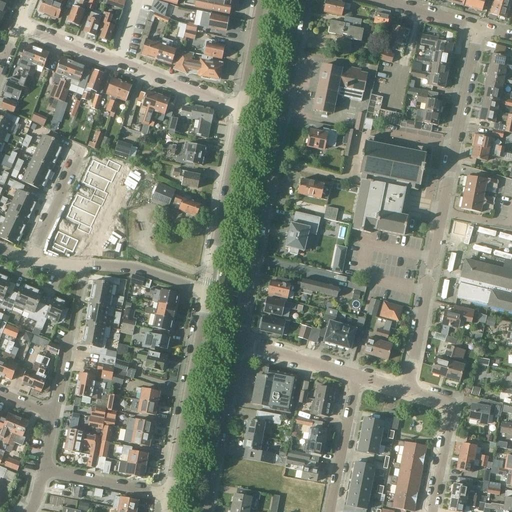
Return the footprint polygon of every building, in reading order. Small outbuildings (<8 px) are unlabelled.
[(0,0),(0,12),(4,15),(8,4),(0,0)] [(39,7),(37,11),(38,14),(43,16),(45,14),(49,16),(54,1),(54,0),(43,0),(41,6),(39,7)] [(54,0),(54,1),(49,16),(51,17),(52,19),(55,20),(57,19),(58,19),(64,0),(54,0)] [(91,0),(88,9),(94,11),(97,0),(91,0)] [(154,0),(151,11),(164,17),(165,17),(168,5),(157,1),(154,0)] [(233,0),(232,0),(185,0),(184,5),(229,14),(231,8),(233,0)] [(326,0),(324,13),(342,17),(343,10),(349,11),(351,5),(328,0),(326,0)] [(482,12),(485,0),(467,0),(466,7),(482,12)] [(494,0),(490,14),(499,17),(503,0),(494,0)] [(503,0),(499,17),(507,19),(511,1),(507,0),(503,0)] [(67,23),(79,27),(87,3),(81,1),(78,8),(73,6),(67,23)] [(143,34),(149,35),(152,23),(150,23),(152,16),(155,18),(168,23),(169,19),(165,17),(164,17),(151,11),(147,22),(143,34)] [(374,24),(387,27),(390,15),(376,12),(374,24)] [(95,37),(102,17),(91,13),(84,33),(95,37)] [(104,13),(102,17),(105,18),(100,31),(103,32),(100,39),(109,42),(114,26),(109,25),(112,16),(104,13)] [(226,32),(229,18),(203,13),(200,27),(226,32)] [(351,42),(349,42),(350,40),(361,42),(364,30),(360,29),(362,20),(345,17),(344,24),(331,21),(329,33),(340,36),(339,40),(337,40),(335,52),(349,54),(351,42)] [(186,31),(186,30),(187,26),(179,23),(178,27),(180,28),(177,38),(183,39),(184,38),(186,31)] [(187,23),(187,26),(186,30),(196,33),(198,26),(187,23)] [(384,40),(406,46),(410,30),(393,26),(391,34),(386,33),(384,40)] [(186,31),(184,38),(194,40),(196,34),(186,31)] [(433,52),(436,53),(451,56),(453,44),(446,43),(446,40),(422,35),(420,44),(432,46),(432,47),(431,47),(430,48),(429,52),(433,52)] [(163,39),(161,45),(156,60),(171,65),(176,50),(171,48),(173,42),(163,39)] [(141,55),(156,60),(161,45),(146,40),(141,55)] [(206,49),(205,56),(222,59),(222,58),(224,57),(224,53),(223,52),(224,46),(216,45),(217,42),(208,41),(206,40),(204,48),(206,49)] [(23,88),(38,50),(26,45),(18,67),(24,70),(18,86),(23,88)] [(497,45),(495,55),(503,57),(505,47),(497,45)] [(382,52),(380,60),(392,63),(394,55),(391,54),(393,47),(387,46),(386,53),(382,52)] [(38,50),(23,88),(29,89),(37,66),(44,69),(49,54),(47,53),(47,52),(44,50),(42,51),(38,50)] [(190,73),(199,75),(201,63),(191,61),(193,53),(181,51),(175,69),(185,73),(186,73),(187,75),(190,73)] [(451,56),(436,53),(434,61),(418,58),(417,60),(449,66),(449,65),(451,64),(452,60),(450,59),(451,56)] [(491,66),(506,69),(511,70),(511,65),(508,64),(509,58),(503,57),(495,55),(493,55),(491,55),(490,62),(492,62),(491,66)] [(202,56),(201,63),(199,75),(199,76),(219,80),(222,65),(213,63),(213,58),(202,56)] [(61,80),(54,99),(60,101),(74,63),(69,61),(68,59),(64,58),(62,59),(61,58),(54,78),(61,80)] [(430,66),(428,74),(447,77),(448,74),(449,74),(450,68),(449,67),(449,66),(417,60),(417,63),(430,66)] [(74,63),(60,101),(64,103),(69,91),(82,96),(85,89),(78,87),(85,68),(74,63)] [(327,114),(332,115),(336,96),(350,99),(350,100),(362,102),(364,91),(367,74),(361,73),(361,71),(351,69),(350,71),(323,66),(317,95),(313,93),(312,100),(316,100),(313,111),(323,113),(322,116),(327,117),(327,114)] [(489,76),(488,77),(511,82),(511,79),(505,78),(506,69),(491,66),(490,69),(488,69),(487,76),(489,76)] [(447,77),(428,74),(412,70),(411,76),(425,78),(429,79),(427,85),(445,89),(445,87),(447,87),(448,82),(446,81),(447,77)] [(84,93),(82,99),(87,101),(91,90),(97,92),(104,74),(94,71),(89,85),(87,84),(84,93)] [(487,85),(486,88),(502,91),(504,83),(511,85),(511,82),(488,77),(488,78),(487,78),(485,84),(487,85)] [(106,111),(111,113),(123,82),(113,78),(107,95),(112,97),(106,111)] [(23,88),(18,86),(8,82),(6,85),(5,85),(2,92),(4,92),(4,93),(13,96),(12,98),(18,101),(23,88)] [(123,82),(111,113),(115,114),(121,100),(126,102),(132,86),(123,82)] [(486,88),(484,98),(511,104),(511,101),(500,99),(502,91),(486,88)] [(426,104),(425,111),(440,114),(442,102),(428,99),(429,92),(419,90),(416,102),(426,104)] [(149,126),(159,96),(148,92),(142,108),(147,109),(145,115),(147,116),(144,124),(141,133),(147,135),(150,126),(149,126)] [(366,119),(401,126),(403,115),(380,110),(383,98),(371,95),(366,119)] [(92,109),(98,111),(102,98),(96,96),(92,109)] [(170,99),(159,96),(149,126),(150,126),(153,127),(156,119),(162,121),(170,99)] [(482,106),(482,109),(497,112),(499,104),(511,107),(511,104),(484,98),(484,100),(482,100),(481,105),(482,106)] [(4,99),(0,109),(5,111),(13,113),(14,112),(17,104),(9,101),(4,99)] [(60,101),(53,120),(59,122),(66,103),(64,103),(60,101)] [(70,116),(75,118),(80,102),(76,101),(70,116)] [(188,135),(208,139),(213,110),(194,106),(193,109),(183,107),(181,118),(180,121),(171,118),(167,133),(174,135),(175,132),(181,134),(184,122),(185,118),(193,120),(191,127),(190,126),(188,135)] [(511,115),(497,112),(482,109),(479,121),(495,124),(496,119),(507,121),(504,132),(511,133),(511,115)] [(440,114),(425,111),(423,118),(416,117),(415,123),(402,120),(401,127),(421,130),(423,123),(438,126),(440,114)] [(0,129),(7,133),(12,123),(17,125),(20,119),(5,113),(3,119),(0,117),(0,129)] [(34,113),(31,121),(37,124),(41,116),(34,113)] [(365,114),(359,113),(355,130),(362,131),(365,114)] [(363,130),(371,132),(373,121),(365,119),(363,130)] [(307,147),(325,150),(325,146),(335,148),(338,132),(323,129),(322,134),(310,131),(307,147)] [(349,130),(344,157),(350,158),(355,131),(349,130)] [(503,132),(493,130),(491,137),(502,139),(503,132)] [(88,148),(98,151),(104,136),(97,133),(93,144),(90,143),(88,148)] [(474,147),(497,152),(504,153),(505,148),(498,147),(495,142),(495,140),(482,137),(482,136),(475,134),(473,143),(474,143),(474,147)] [(44,136),(39,147),(58,156),(61,149),(63,144),(44,136)] [(425,154),(426,149),(419,147),(418,149),(378,141),(379,139),(370,137),(368,143),(365,142),(363,152),(360,163),(361,164),(359,173),(363,174),(361,180),(362,180),(361,187),(360,187),(357,201),(358,202),(352,230),(371,233),(372,228),(376,229),(376,230),(404,236),(408,217),(404,216),(410,187),(411,187),(411,189),(418,191),(419,185),(421,185),(426,154),(425,154)] [(104,138),(100,147),(106,149),(110,140),(104,138)] [(118,142),(114,156),(128,160),(133,146),(118,142)] [(164,144),(163,148),(172,150),(204,157),(205,155),(206,155),(207,150),(206,150),(206,148),(194,146),(195,144),(186,142),(185,146),(180,145),(180,148),(164,144)] [(39,147),(33,159),(52,168),(54,164),(58,156),(39,147)] [(497,152),(489,150),(474,147),(471,158),(487,161),(488,155),(503,158),(504,153),(497,152)] [(204,157),(172,150),(171,155),(183,157),(181,163),(190,165),(190,164),(202,166),(203,164),(204,164),(205,158),(204,158),(204,157)] [(33,159),(28,170),(47,179),(51,172),(50,172),(52,168),(33,159)] [(90,166),(87,171),(107,181),(113,170),(118,172),(121,166),(109,161),(106,166),(93,160),(90,166)] [(183,178),(182,186),(198,189),(200,176),(191,175),(192,173),(174,169),(173,176),(183,178)] [(47,179),(28,170),(22,182),(41,191),(43,186),(44,187),(47,179)] [(85,178),(82,183),(96,189),(93,195),(105,201),(108,195),(102,192),(107,181),(87,171),(84,177),(85,178)] [(467,177),(465,188),(485,192),(486,187),(497,189),(498,184),(498,181),(487,179),(486,181),(467,177)] [(13,202),(32,211),(36,204),(35,204),(37,199),(22,192),(25,186),(10,180),(8,186),(19,191),(13,202)] [(301,180),(298,195),(328,201),(332,184),(325,182),(324,185),(301,180)] [(175,191),(159,184),(151,202),(168,209),(174,195),(175,191)] [(465,188),(463,198),(494,204),(494,203),(495,199),(484,196),(485,192),(465,188)] [(73,201),(71,206),(91,215),(97,204),(102,207),(105,201),(93,195),(90,201),(77,195),(74,201),(73,201)] [(172,211),(173,208),(178,210),(178,211),(196,217),(200,205),(190,201),(191,198),(185,196),(184,198),(174,195),(168,209),(172,211)] [(494,204),(463,198),(461,209),(481,213),(482,209),(493,210),(493,205),(494,204)] [(8,214),(27,222),(28,218),(29,219),(32,211),(13,202),(8,214)] [(70,211),(66,217),(86,227),(91,215),(71,206),(69,211),(70,211)] [(291,224),(285,247),(291,248),(289,254),(298,256),(299,250),(304,252),(309,229),(315,230),(318,218),(296,213),(294,221),(295,221),(294,224),(291,224)] [(0,223),(2,225),(22,234),(25,227),(25,226),(27,222),(8,214),(5,220),(0,217),(0,223)] [(22,234),(2,225),(0,230),(0,238),(16,246),(18,241),(22,234)] [(54,244),(52,248),(64,253),(66,250),(71,252),(76,240),(58,232),(53,244),(54,244)] [(89,235),(85,244),(95,248),(99,240),(89,235)] [(337,246),(332,271),(342,273),(347,248),(337,246)] [(511,272),(466,260),(456,298),(511,312),(511,272)] [(133,275),(130,283),(142,287),(144,278),(133,275)] [(0,307),(6,309),(12,295),(6,293),(11,281),(7,279),(8,279),(1,276),(0,279),(0,304),(1,305),(0,307)] [(93,285),(92,292),(111,296),(113,285),(119,286),(120,280),(105,277),(104,283),(94,281),(93,285)] [(352,278),(349,288),(365,293),(368,283),(352,278)] [(301,289),(302,284),(280,279),(279,283),(272,281),(269,294),(287,298),(288,291),(300,294),(301,289)] [(303,279),(302,284),(301,289),(319,294),(321,284),(303,279)] [(339,288),(321,284),(319,294),(336,298),(339,288)] [(13,308),(23,312),(33,289),(26,286),(26,287),(22,285),(17,297),(12,295),(6,309),(11,312),(13,308)] [(28,319),(37,322),(43,308),(38,306),(43,294),(39,292),(33,289),(23,312),(29,315),(28,319)] [(176,308),(176,307),(178,306),(179,302),(177,301),(179,295),(167,292),(167,291),(162,290),(161,291),(151,289),(150,294),(160,297),(158,304),(176,308)] [(361,293),(354,291),(352,299),(358,301),(361,293)] [(91,299),(90,303),(109,306),(111,296),(92,292),(90,299),(91,299)] [(43,308),(37,322),(35,328),(42,331),(47,319),(58,323),(59,320),(63,322),(68,310),(64,308),(66,303),(65,303),(65,302),(58,300),(54,298),(49,310),(43,308)] [(268,299),(265,312),(281,316),(283,308),(302,312),(303,307),(286,303),(287,301),(281,299),(280,301),(268,299)] [(371,300),(367,314),(376,317),(380,302),(371,300)] [(89,307),(88,313),(107,317),(109,306),(90,303),(89,307)] [(385,303),(381,316),(398,321),(402,308),(385,303)] [(177,310),(175,308),(176,308),(158,304),(157,310),(146,308),(145,313),(155,316),(173,320),(174,314),(176,314),(177,310)] [(441,322),(442,323),(442,325),(458,329),(460,320),(471,323),(474,311),(455,307),(453,313),(445,312),(444,318),(442,318),(441,322)] [(124,318),(123,323),(135,326),(136,320),(133,319),(135,311),(130,310),(126,309),(124,318)] [(87,320),(86,324),(105,327),(107,317),(88,313),(87,320)] [(485,324),(487,317),(479,314),(478,319),(480,323),(485,324)] [(1,321),(6,324),(7,324),(9,318),(4,315),(1,321)] [(324,342),(337,346),(343,326),(335,324),(337,318),(326,315),(321,329),(327,331),(324,342)] [(170,332),(171,326),(173,326),(174,322),(173,320),(155,316),(153,328),(170,332)] [(496,319),(487,317),(485,324),(485,325),(486,325),(494,327),(496,319)] [(282,335),(285,321),(271,318),(271,320),(264,318),(263,319),(261,319),(259,329),(261,329),(261,330),(282,335)] [(383,331),(376,357),(388,361),(392,346),(385,343),(386,340),(387,340),(389,333),(392,323),(386,321),(383,331)] [(135,326),(123,323),(121,334),(133,336),(135,326)] [(7,324),(3,332),(17,338),(20,330),(7,324)] [(85,328),(84,334),(103,338),(105,327),(86,324),(85,328)] [(343,326),(337,346),(350,350),(354,338),(360,340),(363,328),(357,326),(356,330),(343,326)] [(300,338),(308,341),(312,329),(304,327),(300,338)] [(364,354),(376,357),(383,331),(378,329),(375,341),(368,339),(364,354)] [(30,343),(33,336),(26,333),(24,337),(26,341),(30,343)] [(91,354),(100,355),(106,356),(107,350),(101,349),(103,338),(84,334),(83,341),(82,345),(92,347),(91,354)] [(170,339),(146,334),(143,348),(155,350),(156,347),(167,350),(168,349),(169,349),(171,341),(169,341),(170,339)] [(474,344),(480,346),(482,335),(479,334),(476,336),(474,344)] [(445,342),(455,345),(456,339),(447,336),(445,342)] [(0,375),(1,377),(14,347),(15,343),(10,341),(6,351),(2,359),(0,358),(0,375)] [(50,342),(47,350),(58,355),(61,346),(50,342)] [(431,373),(446,378),(454,348),(448,346),(445,356),(448,357),(447,361),(436,358),(431,373)] [(14,347),(1,377),(12,381),(18,366),(13,364),(19,349),(14,347)] [(454,348),(446,378),(460,382),(465,366),(454,363),(455,359),(458,360),(461,350),(454,348)] [(162,371),(163,372),(163,370),(165,371),(166,365),(165,364),(166,359),(159,358),(160,355),(149,352),(148,354),(138,352),(137,359),(147,361),(145,368),(147,368),(146,370),(152,372),(152,370),(162,372),(162,371)] [(21,384),(31,389),(44,357),(38,355),(32,371),(27,369),(21,384)] [(100,355),(98,364),(99,364),(114,367),(116,358),(106,356),(100,355)] [(44,357),(31,389),(34,390),(33,392),(39,394),(40,392),(41,393),(42,391),(47,393),(51,385),(45,383),(47,378),(43,376),(50,360),(44,357)] [(476,364),(488,367),(489,360),(477,358),(476,364)] [(118,360),(115,368),(128,372),(130,363),(118,360)] [(79,374),(77,385),(110,391),(114,367),(99,364),(98,364),(97,371),(102,372),(100,383),(94,382),(95,377),(79,374)] [(252,404),(270,408),(269,409),(291,413),(297,377),(298,375),(269,369),(265,368),(263,377),(258,376),(256,382),(258,382),(258,383),(256,383),(256,387),(259,388),(259,393),(258,394),(256,394),(254,395),(252,404)] [(116,374),(113,382),(123,385),(125,377),(116,374)] [(92,408),(90,417),(105,420),(106,409),(110,391),(77,385),(75,395),(91,399),(92,393),(101,395),(100,400),(98,400),(96,409),(92,408)] [(318,387),(316,400),(332,404),(334,403),(335,398),(333,397),(334,390),(318,387)] [(142,394),(141,401),(157,404),(160,393),(137,388),(136,393),(142,394)] [(109,395),(106,411),(117,413),(120,397),(109,395)] [(332,404),(316,400),(313,414),(329,417),(330,415),(332,415),(333,407),(331,406),(332,404)] [(157,404),(141,401),(139,408),(133,407),(132,411),(155,416),(157,404)] [(501,417),(501,413),(503,406),(503,405),(488,401),(488,402),(494,403),(493,409),(472,405),(472,407),(471,407),(470,410),(471,411),(470,419),(469,421),(477,422),(479,424),(487,425),(489,414),(501,417)] [(511,407),(503,406),(501,413),(511,414),(511,407)] [(266,413),(265,420),(274,422),(274,424),(280,426),(282,416),(266,413)] [(8,445),(9,443),(19,418),(8,414),(6,419),(0,435),(0,437),(4,439),(3,443),(8,445)] [(69,430),(67,440),(100,446),(105,420),(90,417),(88,428),(94,429),(93,435),(85,433),(85,432),(69,430)] [(29,422),(19,418),(9,443),(8,445),(6,451),(9,452),(12,451),(14,445),(15,443),(23,446),(26,438),(23,437),(29,422)] [(106,418),(105,426),(115,428),(116,420),(106,418)] [(313,421),(305,420),(296,418),(295,424),(311,427),(313,421)] [(135,432),(151,435),(151,434),(153,434),(155,427),(153,426),(153,424),(129,419),(127,431),(135,432)] [(362,429),(382,434),(384,423),(364,419),(362,429)] [(249,421),(246,435),(265,438),(266,433),(263,433),(265,424),(249,421)] [(102,442),(111,444),(114,429),(105,427),(102,442)] [(308,441),(326,444),(327,435),(325,435),(326,430),(315,427),(314,430),(310,429),(308,429),(307,433),(310,434),(308,441)] [(360,440),(380,444),(382,434),(362,429),(360,440)] [(151,435),(135,432),(133,438),(126,437),(125,442),(149,447),(151,435)] [(249,450),(247,460),(273,465),(274,456),(268,455),(259,453),(261,443),(264,443),(265,438),(246,435),(245,440),(243,441),(242,446),(244,447),(243,449),(249,450)] [(98,457),(100,446),(67,440),(65,451),(81,454),(82,449),(90,451),(89,459),(97,460),(98,457)] [(324,453),(326,444),(308,441),(306,440),(303,454),(306,455),(321,458),(322,453),(324,453)] [(378,455),(380,444),(360,440),(358,451),(378,455)] [(404,447),(403,456),(424,460),(427,447),(399,441),(398,446),(404,447)] [(462,444),(459,457),(474,460),(477,447),(462,444)] [(130,456),(128,463),(145,466),(147,455),(133,452),(134,448),(125,447),(123,455),(130,456)] [(303,454),(299,453),(289,451),(287,458),(305,461),(306,455),(303,454)] [(394,468),(400,469),(422,473),(424,460),(403,456),(401,465),(394,464),(394,468)] [(8,457),(4,466),(16,471),(20,462),(8,457)] [(104,470),(106,459),(98,457),(97,460),(96,469),(104,470)] [(474,460),(459,457),(457,471),(472,473),(474,460)] [(318,471),(319,470),(304,467),(305,461),(287,458),(286,464),(297,467),(296,471),(303,472),(301,480),(316,482),(317,481),(319,480),(320,473),(318,471)] [(145,466),(128,463),(121,462),(118,473),(143,478),(145,466)] [(353,474),(373,478),(375,467),(355,463),(353,474)] [(511,486),(511,470),(505,470),(499,469),(492,467),(492,468),(491,473),(498,475),(506,476),(508,476),(506,486),(510,486),(511,486)] [(392,477),(391,481),(419,486),(422,473),(400,469),(398,478),(392,477)] [(373,478),(353,474),(351,485),(371,489),(373,478)] [(397,486),(395,495),(417,499),(419,486),(391,481),(390,485),(397,486)] [(466,500),(472,501),(480,503),(485,504),(487,495),(481,494),(481,497),(476,496),(477,491),(475,489),(469,488),(469,487),(454,484),(452,497),(466,500)] [(371,489),(351,485),(349,495),(369,499),(371,489)] [(76,498),(82,499),(84,489),(73,487),(71,494),(76,498)] [(500,490),(488,487),(487,494),(498,496),(500,490)] [(235,495),(232,508),(249,511),(252,499),(259,500),(261,493),(247,491),(246,497),(235,495)] [(369,499),(349,495),(347,506),(367,510),(369,499)] [(414,511),(417,499),(395,495),(393,504),(387,503),(386,507),(411,511),(414,511)] [(113,509),(119,510),(130,511),(135,511),(138,502),(115,497),(113,509)] [(478,511),(480,511),(483,511),(484,508),(485,504),(480,503),(472,501),(466,500),(452,497),(449,511),(454,511),(464,511),(465,506),(472,508),(472,507),(479,508),(478,511)] [(485,504),(484,508),(497,510),(511,511),(511,498),(506,498),(505,506),(491,504),(491,505),(485,504)] [(79,503),(78,510),(86,511),(87,504),(79,503)]
